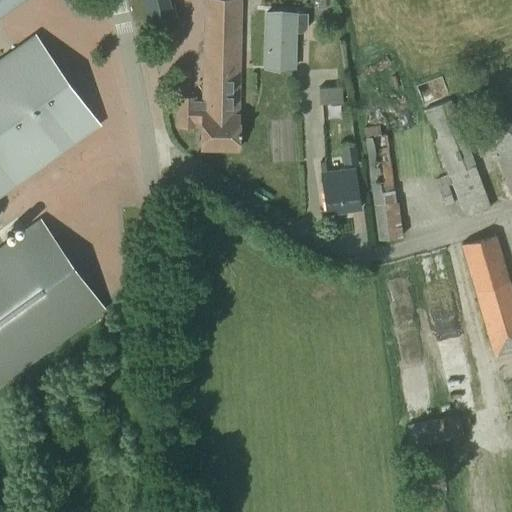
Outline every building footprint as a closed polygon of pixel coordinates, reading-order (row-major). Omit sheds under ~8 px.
[(0,0),(0,9),(13,0),(0,0)] [(144,0),(151,34),(171,30),(164,0),(144,0)] [(237,115),(238,0),(204,0),(203,106),(193,105),(194,98),(180,97),(179,127),(194,127),(194,122),(201,122),(200,149),(238,150),(238,115),(237,115)] [(302,32),(306,29),(306,13),(264,12),(262,68),(294,69),(295,32),(302,32)] [(37,38),(0,65),(0,191),(97,122),(37,38)] [(336,95),(335,79),(310,80),(311,96),(336,95)] [(490,207),(449,100),(424,110),(449,176),(434,182),(444,208),(454,204),(447,187),(451,185),(461,213),(464,212),(465,217),(490,207)] [(511,119),(489,128),(499,154),(496,155),(511,197),(511,119)] [(395,201),(386,134),(364,137),(379,240),(402,237),(397,201),(395,201)] [(342,165),(357,163),(355,143),(340,145),(342,165)] [(328,214),(359,208),(353,168),(321,172),(328,214)] [(42,223),(0,253),(0,380),(102,307),(42,223)] [(511,291),(495,234),(461,244),(493,354),(511,348),(511,291)] [(410,447),(463,438),(459,416),(407,426),(410,447)]
